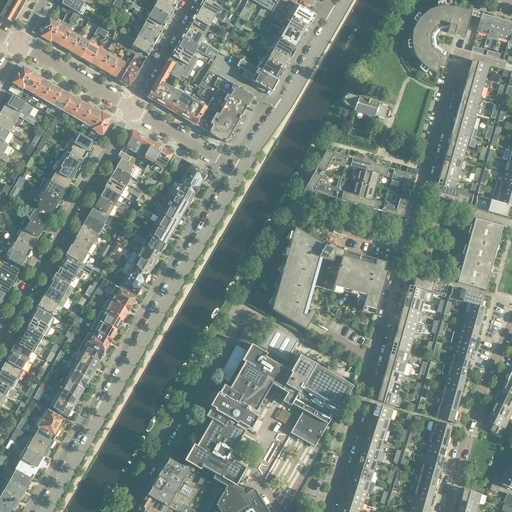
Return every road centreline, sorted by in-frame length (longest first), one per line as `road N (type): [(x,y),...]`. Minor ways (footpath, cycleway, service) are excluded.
road 1 (secondary): [(46,511),(240,168)]
road 2 (residential): [(326,511),(412,243)]
road 3 (residential): [(0,338),(133,108)]
road 4 (residential): [(412,243),(464,54)]
road 5 (residential): [(444,511),(474,407),(511,330)]
road 6 (secondary): [(240,168),(335,14)]
road 7 (residential): [(125,511),(216,357)]
road 8 (residential): [(20,43),(133,108)]
road 9 (residential): [(192,0),(133,108)]
road 10 (residential): [(133,108),(240,168)]
